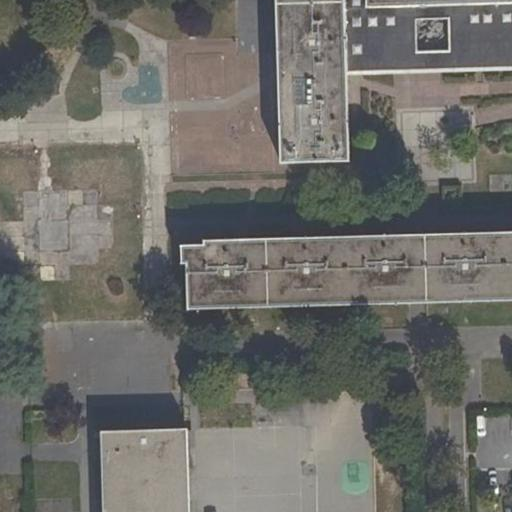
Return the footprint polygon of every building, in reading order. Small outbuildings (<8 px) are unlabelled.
[(282,0),(284,38),(287,163),(347,162),(343,58),(357,57),(403,56),(401,0),(282,0)] [(463,4),(431,6),(431,0),(401,0),(403,56),(357,57),(357,72),(511,67),(511,51),(465,53),(463,4)] [(511,0),(431,0),(431,6),(463,4),(465,53),(511,51),(511,0)] [(0,283),(10,283),(11,298),(41,297),(41,282),(71,282),(70,267),(100,266),(100,250),(115,250),(114,220),(99,221),(98,191),(47,192),(23,192),(24,222),(0,223),(0,283)] [(189,248),(191,305),(511,295),(511,239),(281,246),(189,248)] [(104,511),(189,511),(187,430),(102,432),(104,511)]
